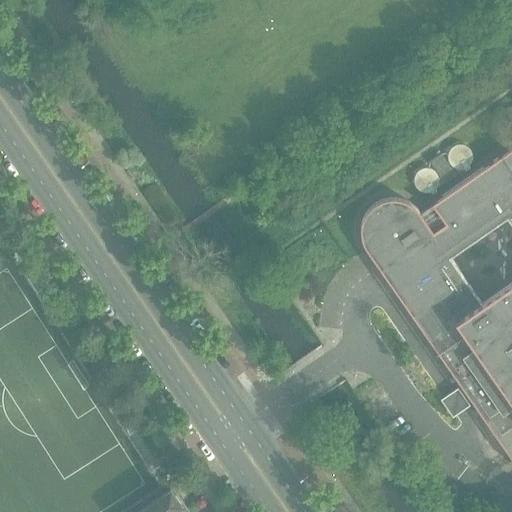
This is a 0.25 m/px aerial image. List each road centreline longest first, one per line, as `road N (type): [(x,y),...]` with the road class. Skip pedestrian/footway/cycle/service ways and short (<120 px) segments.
road 1 (secondary): [(306,511),(0,70)]
road 2 (secondary): [(0,125),(265,511)]
road 3 (unknown): [(371,289),(349,318),(357,347),(432,442),(511,497)]
